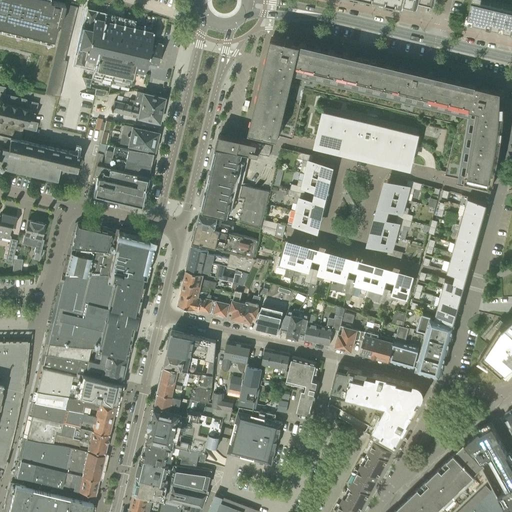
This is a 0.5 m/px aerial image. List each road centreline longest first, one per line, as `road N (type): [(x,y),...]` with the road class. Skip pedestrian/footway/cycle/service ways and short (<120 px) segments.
road 1 (residential): [(205,15),(156,223)]
road 2 (residential): [(181,229),(231,23)]
road 3 (residential): [(161,314),(114,511)]
road 4 (residential): [(444,383),(497,199)]
road 5 (residential): [(161,314),(332,356)]
road 6 (residential): [(379,504),(500,398)]
road 7 (residential): [(497,199),(342,159)]
road 8 (residential): [(379,504),(444,383)]
road 9 (tertiary): [(436,41),(306,14)]
